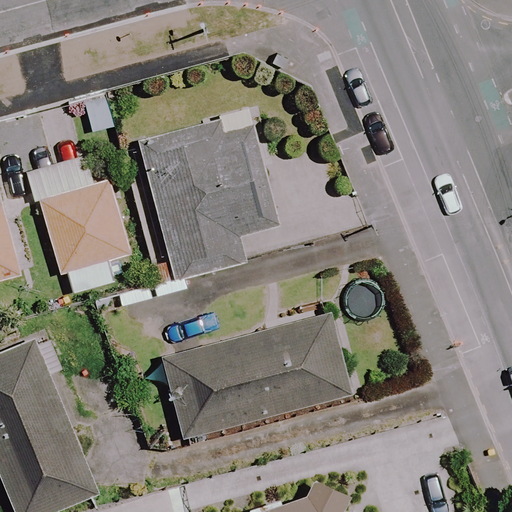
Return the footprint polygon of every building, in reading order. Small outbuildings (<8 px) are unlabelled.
[(276,227),(247,121),(137,150),(173,283),(244,263),(237,238),(276,227)] [(126,258),(106,182),(36,200),(55,276),(126,258)] [(0,281),(17,277),(0,211),(0,281)] [(348,398),(327,315),(161,357),(182,439),(348,398)] [(54,511),(95,495),(32,340),(0,352),(0,487),(10,511),(54,511)] [(331,511),(315,511),(307,487),(232,511),(336,511),(331,511)] [(181,511),(179,503),(151,511),(181,511)]
